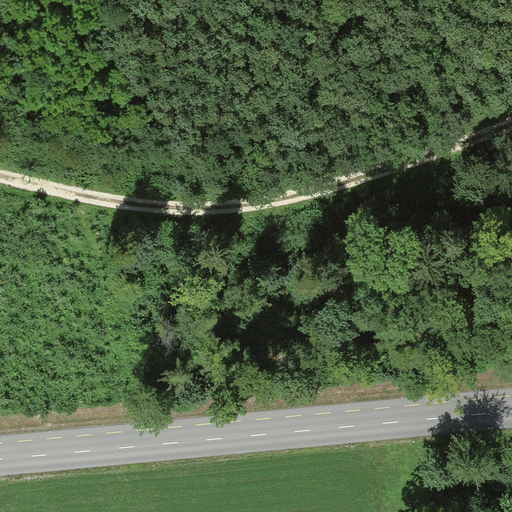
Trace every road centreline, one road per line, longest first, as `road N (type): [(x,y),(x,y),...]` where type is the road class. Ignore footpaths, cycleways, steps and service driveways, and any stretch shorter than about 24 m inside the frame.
road 1 (track): [(511,127),(354,182),(205,211),(0,180)]
road 2 (secondary): [(0,456),(511,412)]
